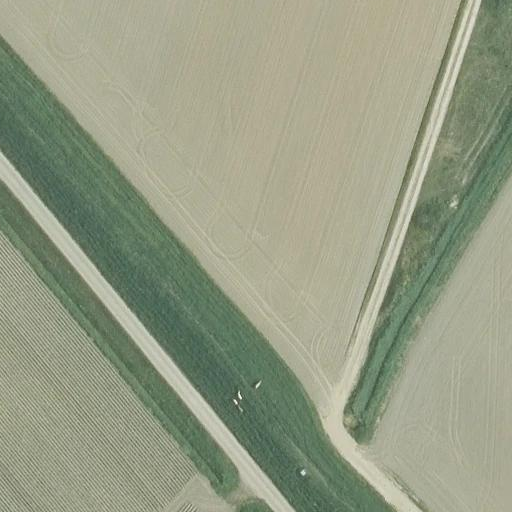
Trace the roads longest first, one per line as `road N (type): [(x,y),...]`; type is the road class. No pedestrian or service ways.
road 1 (track): [(470,0),(334,416),(336,434),(412,511)]
road 2 (unclassified): [(281,511),(0,170)]
